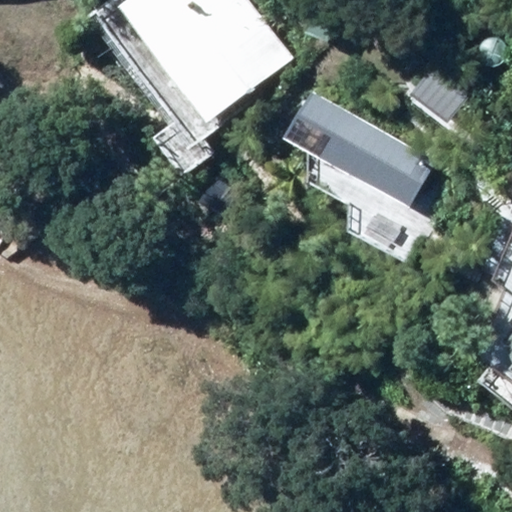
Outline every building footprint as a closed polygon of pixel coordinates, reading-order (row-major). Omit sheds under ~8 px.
[(117,0),(200,114),(283,53),(244,0),(117,0)] [(438,57),(407,89),(440,120),(471,88),(438,57)] [(0,70),(0,102),(29,112),(38,84),(0,70)] [(309,87),(283,134),(406,203),(433,155),(309,87)] [(363,197),(355,207),(355,220),(365,228),(377,227),(386,218),(385,205),(376,197),(363,197)]
